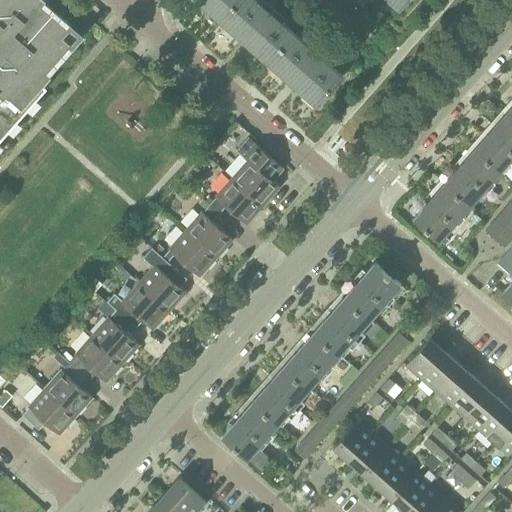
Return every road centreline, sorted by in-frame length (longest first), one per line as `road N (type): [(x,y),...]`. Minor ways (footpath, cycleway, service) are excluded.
road 1 (residential): [(134,4),(357,202)]
road 2 (residential): [(172,408),(357,202)]
road 3 (residential): [(357,202),(511,22)]
road 4 (residential): [(511,345),(357,202)]
road 5 (residential): [(292,511),(172,408)]
road 6 (residential): [(85,503),(172,408)]
